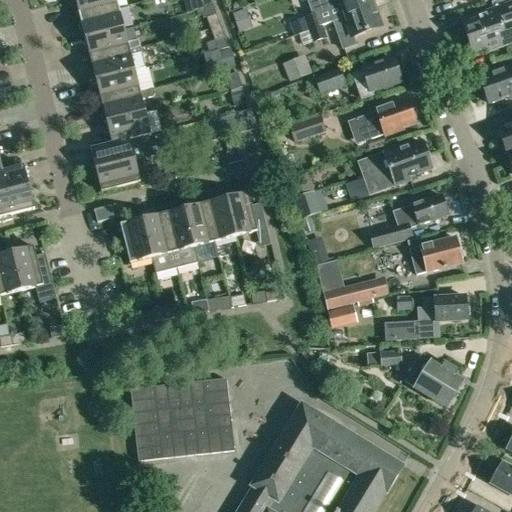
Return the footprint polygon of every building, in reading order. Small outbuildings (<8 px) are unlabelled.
[(115,0),(74,0),(79,20),(118,10),(115,0)] [(199,0),(203,10),(213,7),(210,0),(199,0)] [(315,5),(318,15),(289,25),(293,37),(298,36),(320,28),(332,24),(374,10),(370,0),(315,0),(317,4),(315,5)] [(511,4),(496,11),(477,18),(478,22),(463,27),(468,41),(511,25),(511,4)] [(118,10),(79,20),(85,41),(123,31),(118,10)] [(374,10),(332,24),(342,51),(355,46),(353,39),(381,30),(380,26),(381,25),(380,21),(379,18),(377,18),(374,10)] [(231,16),(237,34),(251,29),(245,12),(231,16)] [(205,19),(210,31),(220,27),(215,15),(205,19)] [(511,25),(468,41),(473,55),(488,49),(489,53),(511,44),(511,25)] [(220,27),(210,31),(214,43),(224,39),(220,27)] [(320,28),(298,36),(302,47),(323,40),(320,28)] [(123,31),(85,41),(90,62),(138,49),(137,44),(134,43),(127,45),(123,31)] [(138,49),(90,62),(95,83),(134,72),(144,70),(138,49)] [(215,74),(233,69),(228,51),(210,56),(215,74)] [(304,57),(282,66),(289,83),(311,74),(304,57)] [(360,98),(370,95),(400,84),(392,61),(362,71),(362,73),(352,77),(360,98)] [(480,81),(484,93),(511,82),(511,66),(502,70),(498,72),(499,74),(480,81)] [(134,72),(95,83),(100,104),(139,93),(134,72)] [(337,72),(314,80),(319,95),(343,87),(337,72)] [(241,89),(236,74),(225,78),(230,93),(241,89)] [(511,82),(484,93),(489,106),(508,99),(509,102),(511,100),(511,82)] [(151,90),(139,93),(100,104),(106,125),(145,114),(141,100),(150,98),(153,96),(151,90)] [(245,105),(242,91),(229,94),(233,108),(245,105)] [(357,147),(385,138),(401,133),(400,130),(414,126),(406,103),(392,108),(391,107),(376,112),(377,114),(349,123),(357,147)] [(254,120),(250,111),(235,116),(238,126),(254,120)] [(145,114),(106,125),(111,145),(129,142),(150,136),(145,114)] [(325,134),(319,117),(288,128),(294,145),(325,134)] [(507,152),(507,153),(511,151),(511,123),(501,128),(502,131),(498,132),(503,147),(505,146),(506,150),(505,151),(505,153),(507,152)] [(129,142),(111,145),(90,150),(95,172),(134,162),(129,142)] [(360,167),(364,179),(426,158),(421,144),(399,152),(398,148),(383,153),(383,154),(373,158),(374,162),(360,167)] [(243,162),(239,149),(229,152),(233,164),(243,162)] [(431,172),(426,158),(364,179),(346,185),(352,202),(370,196),(395,188),(410,183),(410,181),(409,179),(431,172)] [(134,162),(95,172),(101,194),(140,184),(134,162)] [(2,172),(0,172),(0,195),(28,189),(23,167),(2,172)] [(292,200),(315,193),(309,175),(287,182),(292,200)] [(28,189),(0,195),(0,224),(11,221),(10,217),(34,211),(28,189)] [(225,199),(235,238),(257,233),(247,194),(225,199)] [(293,202),(299,222),(323,215),(316,194),(293,202)] [(395,213),(399,226),(367,234),(372,252),(415,241),(412,229),(447,217),(440,197),(400,211),(395,213)] [(214,243),(220,242),(235,238),(225,199),(204,205),(214,244),(214,243)] [(218,259),(214,243),(214,244),(204,205),(183,210),(197,264),(218,259)] [(97,224),(107,221),(118,218),(115,207),(94,212),(97,224)] [(162,215),(172,254),(176,270),(197,264),(183,210),(162,215)] [(176,270),(172,254),(162,215),(141,221),(151,260),(155,275),(176,270)] [(129,265),(151,260),(141,221),(119,226),(129,265)] [(454,239),(420,248),(419,241),(406,244),(408,252),(415,276),(426,274),(426,275),(461,266),(454,239)] [(33,248),(11,254),(20,292),(34,289),(37,303),(55,299),(44,254),(35,256),(33,248)] [(11,254),(0,256),(0,297),(20,292),(11,254)] [(366,301),(362,285),(344,290),(323,295),(327,310),(366,301)] [(277,291),(264,293),(266,303),(279,301),(277,291)] [(243,296),(229,298),(230,309),(245,306),(243,296)] [(418,339),(437,338),(436,323),(466,322),(466,317),(468,316),(468,309),(465,308),(464,298),(435,300),(435,301),(422,301),(423,309),(416,309),(417,323),(418,339)] [(409,299),(395,299),(396,311),(410,311),(409,299)] [(193,316),(208,313),(206,301),(190,304),(193,316)] [(164,308),(166,320),(181,317),(179,305),(164,308)] [(351,306),(327,312),(331,328),(355,323),(351,306)] [(166,320),(164,308),(152,310),(154,322),(166,320)] [(49,328),(51,339),(63,337),(61,326),(49,328)] [(23,335),(10,337),(12,347),(25,345),(23,335)] [(0,348),(12,347),(10,337),(0,338),(0,348)] [(399,353),(379,355),(380,368),(400,366),(399,353)] [(419,359),(404,384),(415,390),(414,391),(445,409),(461,383),(451,377),(455,372),(444,365),(441,371),(430,364),(429,365),(419,359)] [(226,382),(180,388),(131,393),(140,466),(234,455),(226,382)] [(374,511),(385,496),(386,496),(403,468),(300,405),(291,420),(285,429),(280,438),(249,488),(251,489),(237,511),(374,511)] [(511,470),(502,465),(490,486),(511,498),(511,470)]
